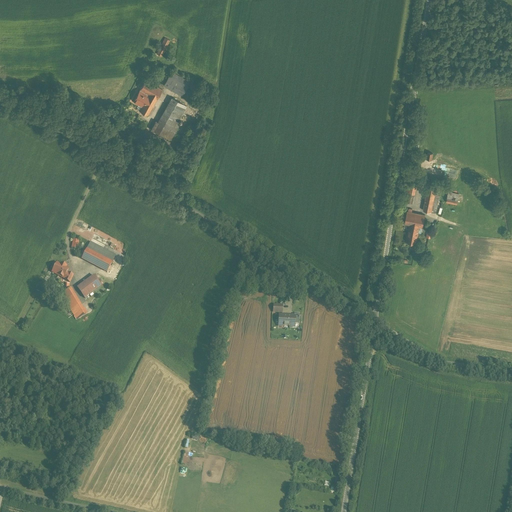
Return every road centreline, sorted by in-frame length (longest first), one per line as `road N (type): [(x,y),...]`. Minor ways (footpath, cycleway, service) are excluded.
road 1 (unclassified): [(0,97),(377,321)]
road 2 (unclassified): [(377,321),(431,0)]
road 3 (unclassified): [(377,321),(343,511)]
road 4 (unclassified): [(377,321),(444,359),(511,370)]
